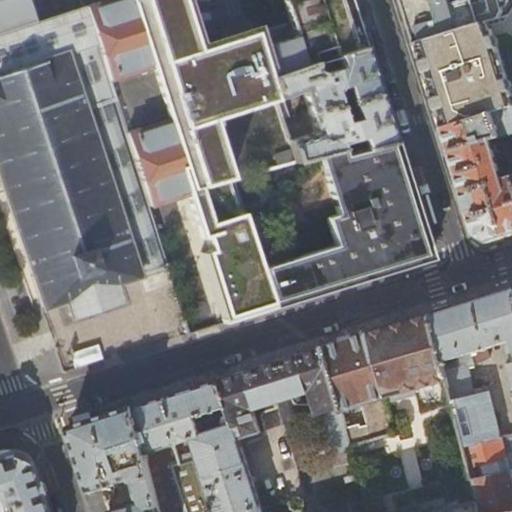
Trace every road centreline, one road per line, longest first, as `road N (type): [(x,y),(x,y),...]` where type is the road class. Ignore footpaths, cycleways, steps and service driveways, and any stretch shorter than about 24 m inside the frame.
road 1 (residential): [(35,408),(461,274)]
road 2 (residential): [(375,0),(461,274)]
